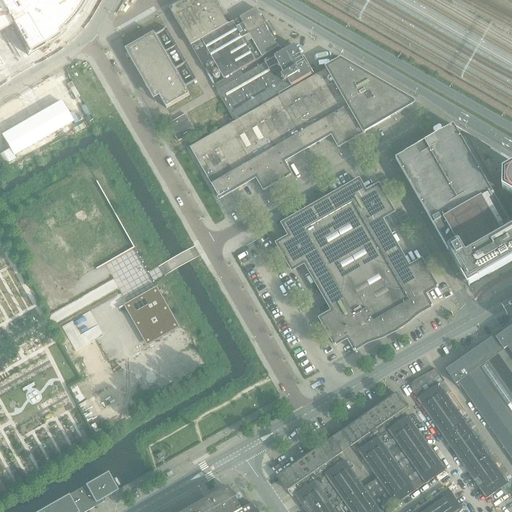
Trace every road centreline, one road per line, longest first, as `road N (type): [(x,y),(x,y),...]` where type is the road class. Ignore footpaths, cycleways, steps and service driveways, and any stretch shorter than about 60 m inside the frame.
road 1 (secondary): [(264,0),(511,143)]
road 2 (secondary): [(511,128),(288,0)]
road 3 (unclassified): [(207,244),(83,38)]
road 4 (unclassified): [(473,318),(376,147)]
road 5 (unclassified): [(304,415),(207,244)]
road 6 (unclassified): [(207,244),(376,147)]
road 7 (tertiary): [(304,415),(473,318)]
road 8 (tertiary): [(240,451),(135,511)]
